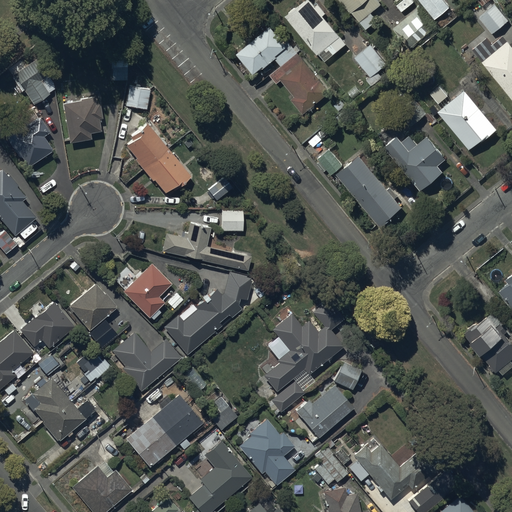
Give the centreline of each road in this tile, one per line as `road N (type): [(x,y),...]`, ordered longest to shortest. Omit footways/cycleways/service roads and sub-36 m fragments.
road 1 (residential): [(396,292),(174,24)]
road 2 (residential): [(511,432),(396,292)]
road 3 (residential): [(511,197),(396,292)]
road 4 (residential): [(0,289),(97,207)]
